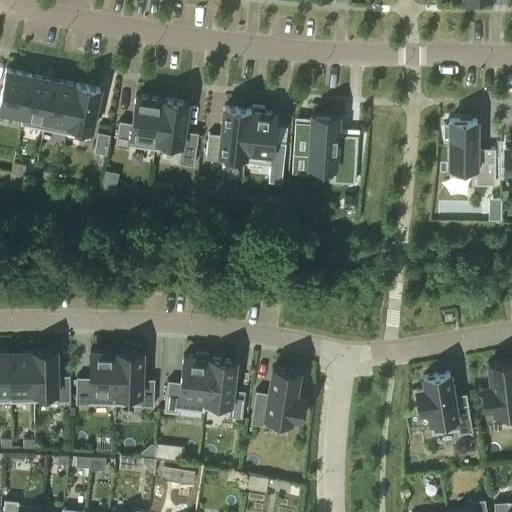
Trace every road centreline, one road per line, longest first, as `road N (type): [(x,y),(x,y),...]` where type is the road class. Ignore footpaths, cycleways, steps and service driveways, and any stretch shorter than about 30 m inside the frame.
road 1 (residential): [(511,54),(302,51),(152,32),(1,0)]
road 2 (residential): [(0,319),(204,325),(346,353)]
road 3 (residential): [(346,353),(511,331)]
road 4 (residential): [(333,511),(346,353)]
